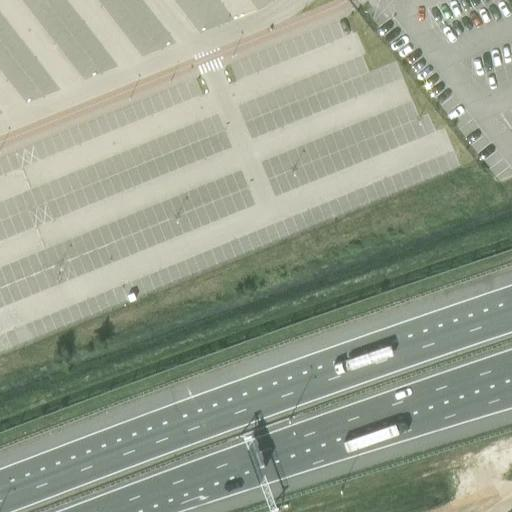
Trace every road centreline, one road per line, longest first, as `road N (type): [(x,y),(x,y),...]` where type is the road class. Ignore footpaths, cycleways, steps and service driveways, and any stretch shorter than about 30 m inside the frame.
road 1 (motorway): [(511,318),(0,503)]
road 2 (motorway): [(121,511),(511,379)]
